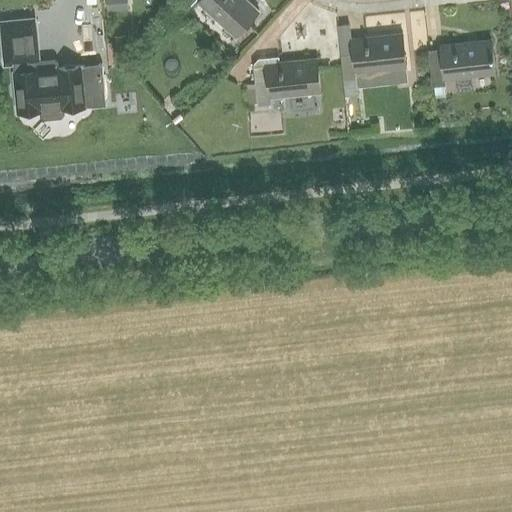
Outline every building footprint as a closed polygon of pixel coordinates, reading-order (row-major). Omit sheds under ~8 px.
[(22,0),(23,9),(47,8),(46,0),(22,0)] [(119,0),(106,0),(107,12),(120,11),(119,0)] [(236,35),(258,10),(247,0),(187,0),(194,6),(199,1),(236,35)] [(34,19),(0,22),(0,42),(3,67),(12,66),(17,115),(24,114),(26,117),(32,116),(34,113),(39,112),(39,117),(43,121),(61,119),(64,114),(63,110),(68,109),(70,112),(76,112),(78,108),(105,105),(101,64),(78,67),(76,64),(69,64),(68,68),(61,69),(59,69),(59,73),(56,78),(39,80),(35,76),(34,71),(33,63),(39,63),(34,19)] [(357,96),(356,77),(355,70),(405,65),(402,33),(352,38),(353,53),(341,54),(345,97),(357,96)] [(127,35),(115,36),(116,50),(128,49),(127,35)] [(445,78),(495,72),(491,39),(440,45),(441,46),(428,48),(433,86),(445,84),(445,78)] [(267,78),(255,79),(256,84),(257,103),(258,106),(271,105),(271,98),(320,93),(320,90),(317,58),(265,63),(267,78)] [(256,84),(248,85),(249,104),(257,103),(256,84)] [(289,130),(289,116),(255,117),(256,132),(289,130)]
